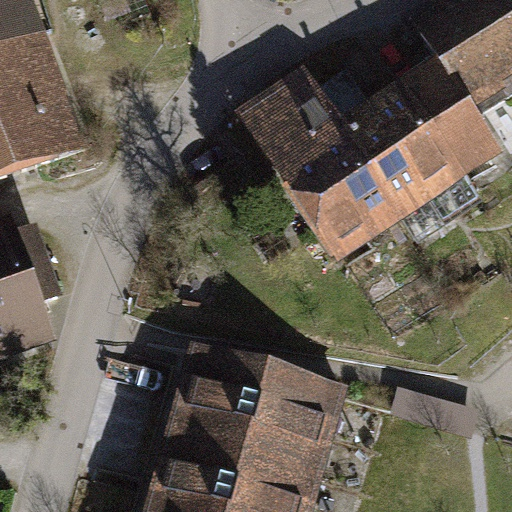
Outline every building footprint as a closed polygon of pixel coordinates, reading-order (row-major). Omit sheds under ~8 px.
[(0,0),(0,179),(61,158),(4,0),(0,0)] [(455,67),(408,98),(462,178),(465,175),(498,154),(475,120),(511,95),(511,8),(506,0),(499,0),(438,41),(455,67)] [(349,77),(318,99),(400,218),(427,200),(444,225),(481,199),(465,175),(462,178),(408,98),(378,118),(349,77)] [(318,99),(307,82),(246,123),(339,259),(400,218),(318,99)] [(60,298),(36,237),(17,244),(15,237),(0,242),(0,351),(50,333),(40,306),(60,298)] [(346,397),(194,355),(181,400),(334,442),(346,397)] [(481,412),(398,389),(390,418),(473,441),(481,412)] [(334,442),(181,400),(169,441),(322,484),(334,442)] [(314,511),(322,484),(169,441),(158,483),(263,511),(314,511)] [(263,511),(158,483),(149,511),(263,511)]
